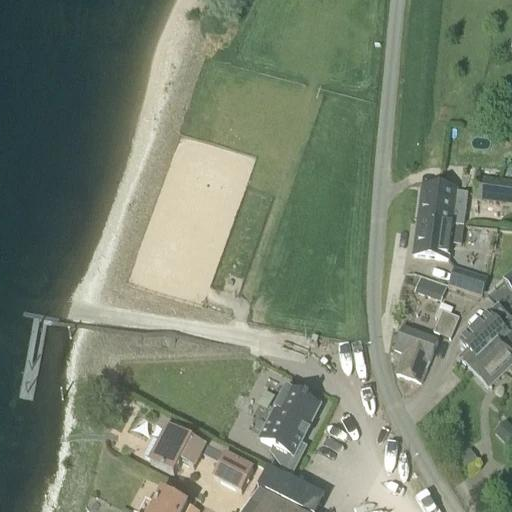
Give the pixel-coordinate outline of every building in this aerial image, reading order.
[(511,186),(476,181),(473,202),(511,208),(511,186)] [(418,225),(463,230),(464,227),(467,199),(467,197),(456,196),(457,193),(422,189),(419,223),(418,225)] [(463,230),(418,225),(413,259),(447,263),(449,247),(461,249),(463,230)] [(448,290),(481,301),(487,282),(454,271),(448,290)] [(511,295),(511,275),(502,283),(511,295)] [(435,288),(422,283),(417,295),(430,301),(435,288)] [(459,362),(471,374),(504,344),(511,337),(511,323),(498,309),(460,346),(467,354),(459,362)] [(433,336),(450,343),(459,322),(442,315),(433,336)] [(395,377),(420,387),(438,345),(404,330),(394,354),(401,357),(395,377)] [(511,337),(504,344),(471,374),(487,392),(511,367),(511,337)] [(287,473),(319,410),(309,405),(310,403),(306,401),(305,403),(292,396),(286,393),(260,444),(266,447),(273,450),(271,453),(269,457),(285,477),(287,473)] [(493,436),(498,441),(510,428),(505,424),(493,436)] [(185,430),(180,439),(167,432),(160,446),(153,442),(144,460),(151,464),(149,469),(173,481),(180,467),(192,473),(200,458),(220,468),(212,484),(241,499),(253,474),(225,459),(228,452),(185,430)] [(476,463),(468,451),(452,462),(459,473),(476,463)] [(144,511),(183,511),(185,509),(161,497),(154,510),(147,506),(147,508),(144,511)] [(288,511),(258,497),(250,511),(288,511)]
